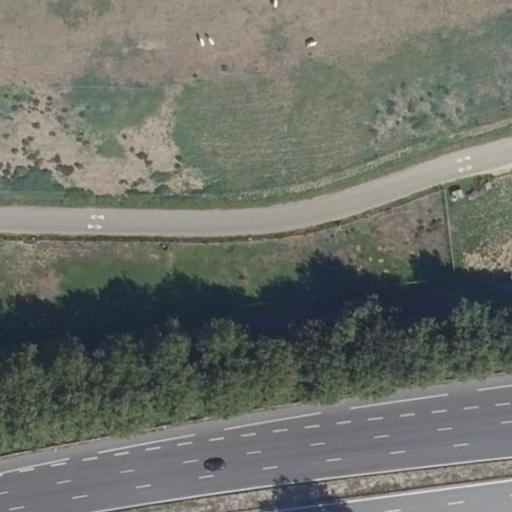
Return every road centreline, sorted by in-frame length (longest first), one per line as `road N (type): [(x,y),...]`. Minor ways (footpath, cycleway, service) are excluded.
road 1 (unclassified): [(511,150),(312,212),(235,223),(0,220)]
road 2 (primary): [(511,422),(0,492)]
